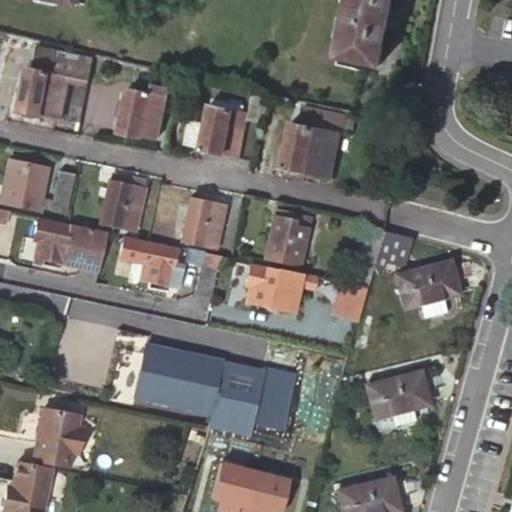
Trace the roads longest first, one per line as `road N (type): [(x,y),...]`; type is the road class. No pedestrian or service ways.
road 1 (residential): [(383,211),(0,131)]
road 2 (residential): [(511,220),(435,511)]
road 3 (residential): [(446,0),(429,91),(434,124),(450,142),(511,170)]
road 4 (residential): [(206,313),(0,269)]
